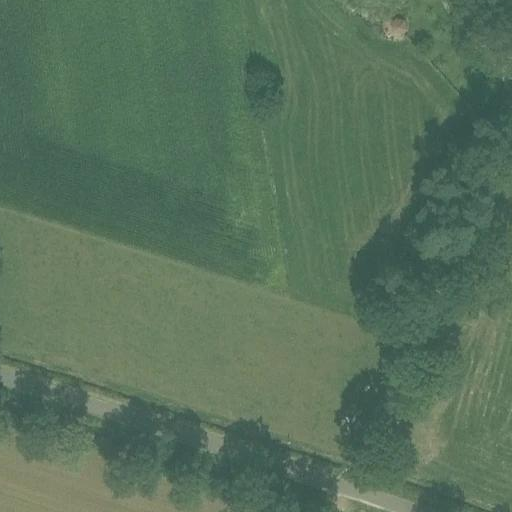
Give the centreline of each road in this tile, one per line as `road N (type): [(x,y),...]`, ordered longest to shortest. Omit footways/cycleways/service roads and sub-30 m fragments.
road 1 (unclassified): [(413,511),(0,376)]
road 2 (track): [(348,488),(511,153)]
